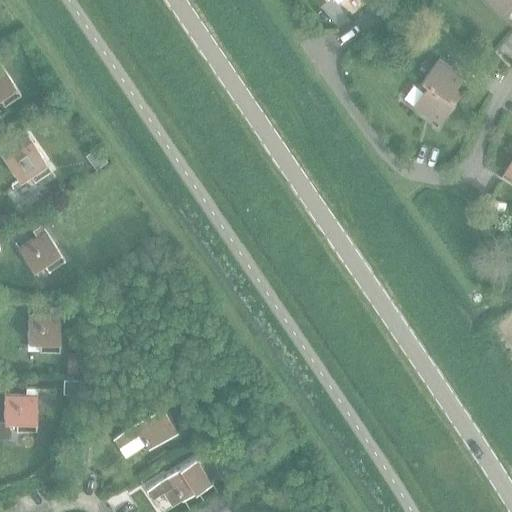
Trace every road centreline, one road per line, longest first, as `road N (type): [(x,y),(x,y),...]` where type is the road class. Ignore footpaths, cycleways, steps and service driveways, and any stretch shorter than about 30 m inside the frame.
road 1 (residential): [(415,511),(71,0)]
road 2 (tertiary): [(511,501),(180,0)]
road 3 (unclassified): [(511,86),(474,174),(441,184),(398,161),(326,49),(389,6)]
